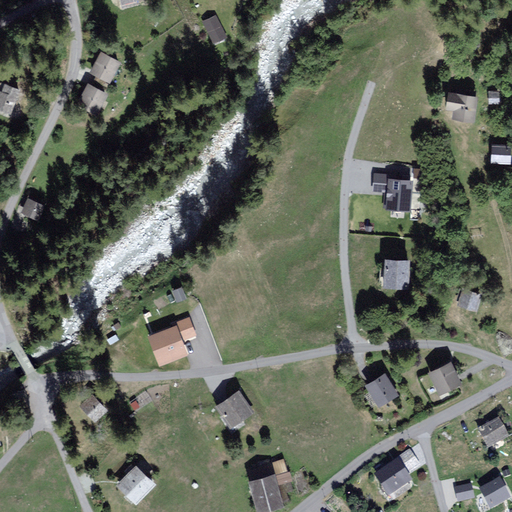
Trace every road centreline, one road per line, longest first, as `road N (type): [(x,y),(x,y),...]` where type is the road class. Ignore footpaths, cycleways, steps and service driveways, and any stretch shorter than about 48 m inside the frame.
road 1 (unclassified): [(511,364),(432,344),(37,385)]
road 2 (residential): [(0,250),(12,199),(68,85),(78,16),(71,0)]
road 3 (residential): [(424,430),(380,447),(297,511)]
